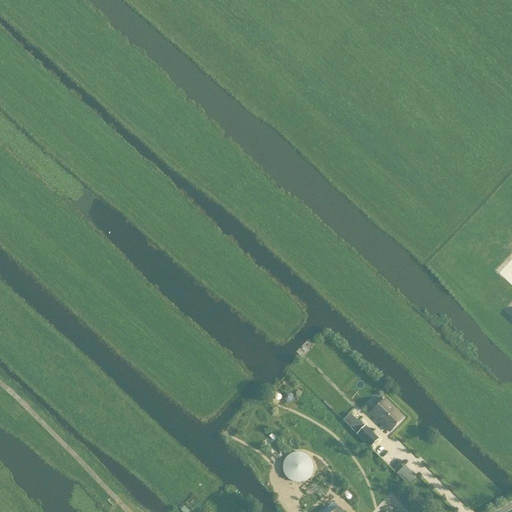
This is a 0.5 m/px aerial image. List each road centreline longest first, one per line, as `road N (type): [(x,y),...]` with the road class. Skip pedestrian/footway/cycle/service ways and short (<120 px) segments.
road 1 (track): [(331,282),(511,468)]
road 2 (track): [(127,511),(0,382)]
